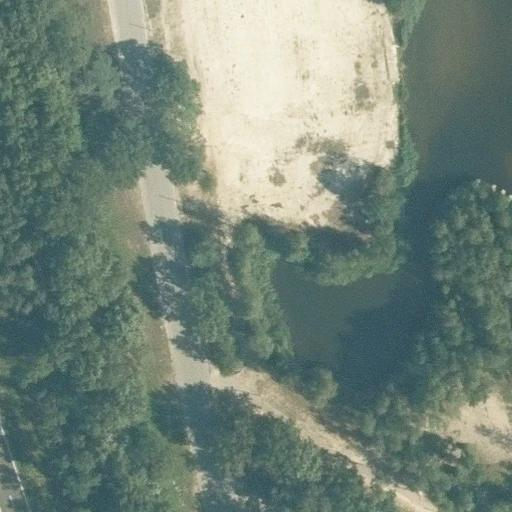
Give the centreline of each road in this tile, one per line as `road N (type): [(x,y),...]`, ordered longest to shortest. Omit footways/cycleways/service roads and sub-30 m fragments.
road 1 (unclassified): [(225,511),(189,382),(120,0)]
road 2 (unknown): [(133,511),(0,119)]
road 3 (unknown): [(177,319),(281,354),(400,422),(476,511)]
